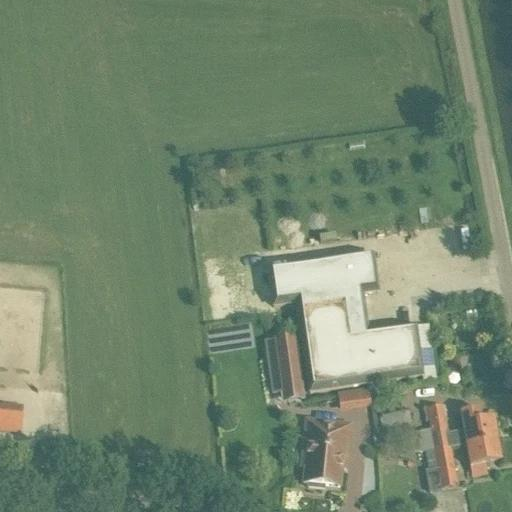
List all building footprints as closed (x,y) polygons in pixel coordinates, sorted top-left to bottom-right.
[(372,256),(268,271),(273,309),(297,305),(309,396),(383,385),(422,379),(415,329),(367,336),(362,296),(378,294),(372,256)] [(303,391),(296,344),(295,344),(295,342),(266,346),(269,362),(277,361),(282,394),(301,391),(303,401),(302,391),(303,391)] [(0,433),(20,436),(23,408),(0,406),(0,433)] [(444,407),(424,411),(426,424),(428,424),(429,431),(433,452),(434,452),(450,450),(466,447),(497,442),(493,420),(476,423),(474,413),(460,416),(462,425),(461,426),(462,433),(447,435),(445,420),(446,419),(444,407)] [(408,413),(381,418),(386,445),(400,442),(398,449),(416,452),(412,434),(408,413)] [(324,491),(325,487),(340,489),(343,461),(347,462),(350,428),(311,424),(309,439),(305,438),(302,468),(306,469),(304,485),(308,486),(308,489),(324,491)] [(404,450),(379,446),(381,480),(406,479),(404,450)] [(444,464),(439,464),(443,488),(456,485),(458,498),(489,492),(489,490),(505,487),(501,464),(499,456),(452,464),(452,466),(444,467),(444,464)]
